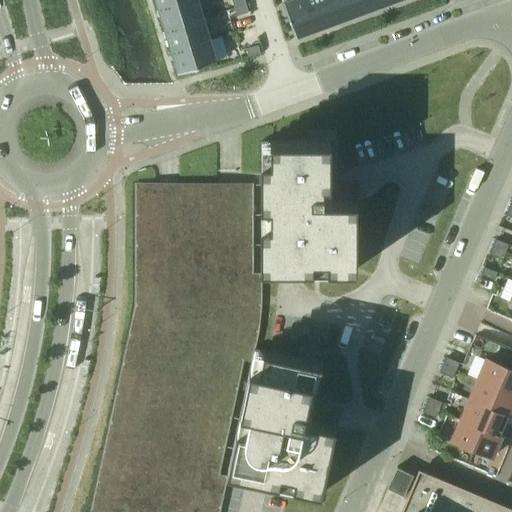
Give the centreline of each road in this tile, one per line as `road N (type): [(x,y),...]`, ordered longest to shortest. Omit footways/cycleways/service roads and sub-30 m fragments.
road 1 (residential): [(352,511),(511,134)]
road 2 (tertiary): [(8,511),(57,358),(71,171)]
road 3 (tertiary): [(26,176),(42,227),(39,311),(0,460)]
road 4 (residential): [(291,91),(511,11)]
road 5 (residential): [(90,133),(225,111),(291,91)]
